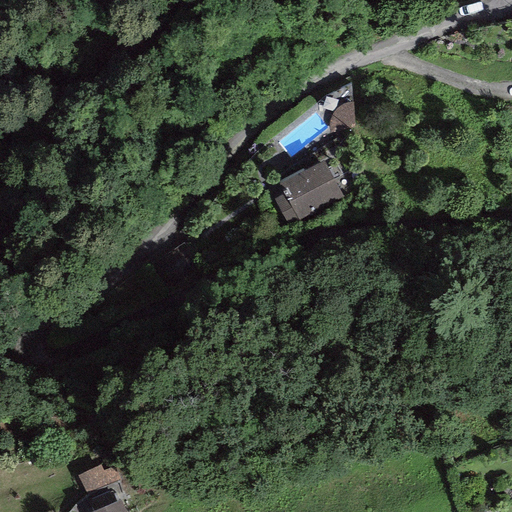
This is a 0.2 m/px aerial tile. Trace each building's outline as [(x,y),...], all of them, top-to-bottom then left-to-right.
[(276,66),(267,49),(234,66),(243,83),(276,66)] [(341,137),(369,128),(360,102),(333,111),(341,137)] [(303,169),(277,183),(283,195),(274,200),(288,226),(298,220),(299,222),(344,199),(324,161),(304,171),(303,169)] [(100,464),(76,475),(86,496),(121,480),(114,466),(103,471),(100,464)] [(125,511),(120,499),(91,511),(125,511)]
